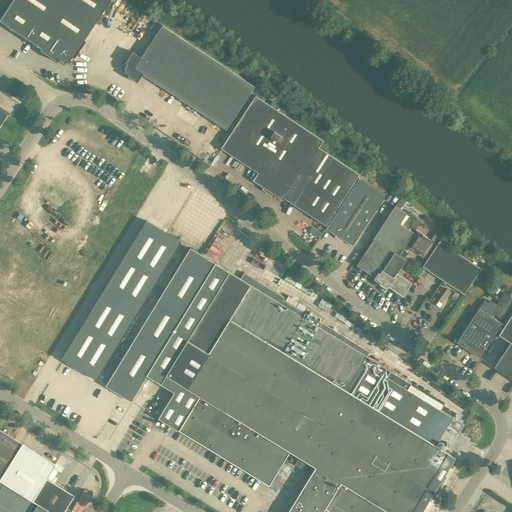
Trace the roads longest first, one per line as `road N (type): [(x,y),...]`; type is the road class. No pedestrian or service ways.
road 1 (unclassified): [(57,105),(93,103),(485,400),(500,424),(496,447),(455,511)]
road 2 (unclassified): [(128,475),(0,394)]
